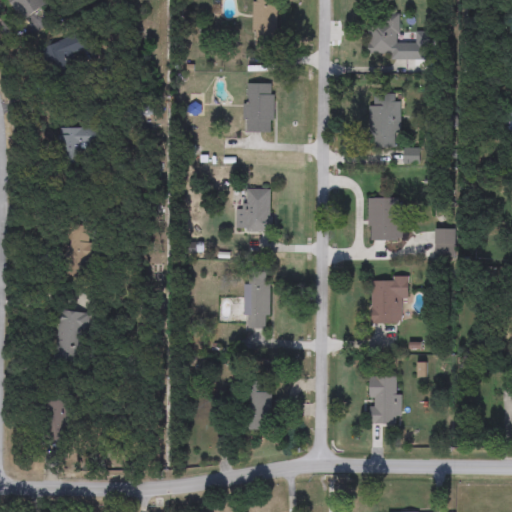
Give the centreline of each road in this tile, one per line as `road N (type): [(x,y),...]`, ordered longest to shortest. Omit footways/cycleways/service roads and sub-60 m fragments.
road 1 (tertiary): [(0,488),(169,488),(286,466),(511,466)]
road 2 (residential): [(320,465),(325,0)]
